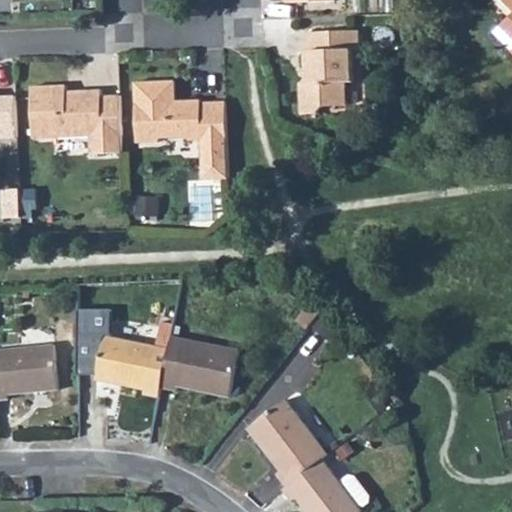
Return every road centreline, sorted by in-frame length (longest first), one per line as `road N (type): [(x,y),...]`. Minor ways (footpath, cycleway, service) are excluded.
road 1 (residential): [(0,462),(115,462),(194,486),(223,511)]
road 2 (residential): [(122,35),(243,29),(242,0)]
road 3 (residential): [(0,46),(122,35)]
